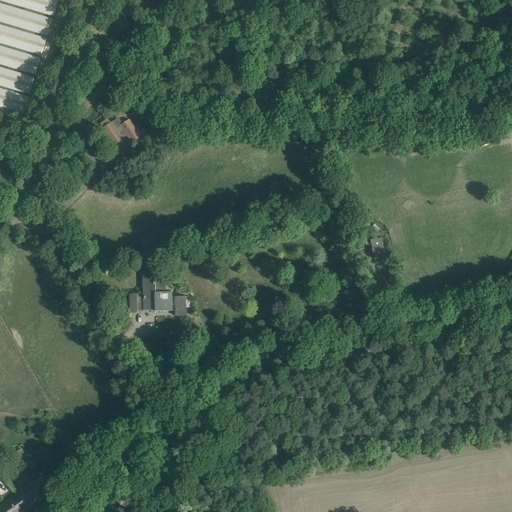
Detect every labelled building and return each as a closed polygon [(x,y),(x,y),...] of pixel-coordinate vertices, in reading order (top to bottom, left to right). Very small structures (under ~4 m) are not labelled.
[(0,0),(53,16),(58,0),(57,0),(0,0)] [(0,4),(0,21),(47,35),(52,20),(0,4)] [(0,42),(41,55),(46,39),(0,25),(0,42)] [(0,46),(0,64),(35,74),(40,59),(0,46)] [(34,78),(0,68),(0,85),(29,94),(34,78)] [(121,87),(129,81),(122,71),(114,77),(121,87)] [(0,89),(0,106),(23,113),(28,98),(0,89)] [(69,102),(67,125),(74,125),(76,102),(69,102)] [(137,127),(135,128),(129,121),(121,126),(117,120),(103,128),(114,145),(123,139),(122,137),(126,134),(132,143),(141,137),(138,133),(141,132),(137,127)] [(0,175),(0,190),(7,193),(11,179),(0,175)] [(186,316),(186,297),(172,297),(172,292),(163,292),(163,277),(155,277),(155,272),(156,272),(156,252),(155,252),(154,237),(142,237),(143,253),(147,253),(147,260),(144,260),(144,271),(143,272),(144,294),(137,294),(138,311),(155,310),(155,311),(172,311),(172,310),(175,310),(175,316),(186,316)] [(386,257),(382,238),(370,240),(374,259),(386,257)] [(19,462),(24,470),(32,464),(27,456),(19,462)] [(0,505),(0,511),(19,511),(25,508),(27,511),(46,497),(41,489),(47,484),(41,476),(20,491),(19,490),(17,491),(18,493),(0,505)]
